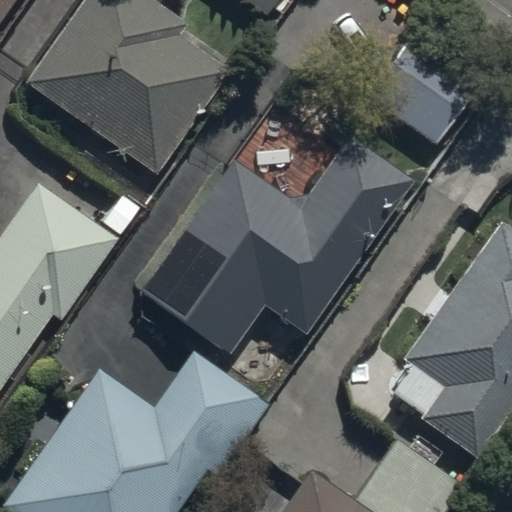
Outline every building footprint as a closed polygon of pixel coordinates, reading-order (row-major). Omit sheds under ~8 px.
[(161,0),(67,0),(19,68),(152,163),(226,59),(173,21),(179,13),(161,0)] [(481,71),(408,19),(361,84),(434,137),(481,71)] [(299,321),(407,167),(335,116),(289,183),(231,143),(136,278),(225,341),(259,293),(299,321)] [(0,224),(0,369),(46,303),(59,312),(136,201),(116,186),(95,216),(35,175),(0,224)] [(472,444),(511,386),(511,216),(496,205),(401,341),(411,348),(387,384),(472,444)] [(152,398),(93,358),(0,494),(0,498),(20,511),(163,511),(196,464),(211,474),(266,394),(190,342),(152,398)] [(378,511),(308,463),(273,511),(378,511)]
